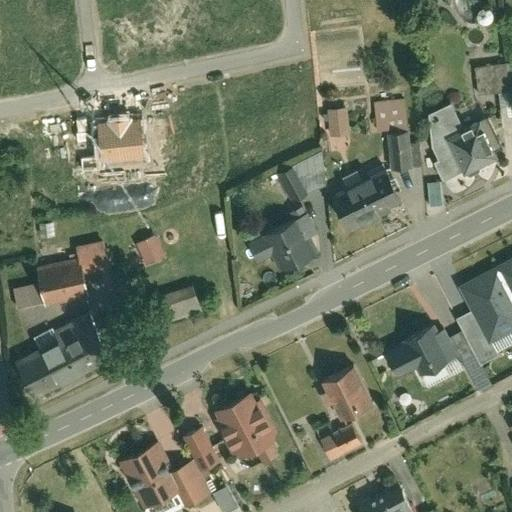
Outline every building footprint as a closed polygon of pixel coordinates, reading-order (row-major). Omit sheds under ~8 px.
[(511,64),(484,68),(488,93),(511,89),(511,64)] [(411,100),(381,104),(384,130),(414,127),(411,100)] [(436,114),(440,144),(448,159),(443,161),(450,174),(467,165),(470,171),(474,169),(476,173),(503,160),(498,150),(510,143),(496,116),(472,128),(459,102),(436,114)] [(356,135),(353,109),(335,111),(337,137),(356,135)] [(104,156),(144,152),(140,116),(131,117),(130,114),(108,116),(108,121),(101,122),(104,156)] [(416,144),(415,133),(396,135),(400,168),(418,166),(416,144)] [(425,143),(416,144),(418,166),(428,165),(425,143)] [(315,158),(285,174),(299,201),(329,185),(315,158)] [(347,207),(358,230),(401,208),(400,206),(412,200),(394,165),(370,177),(367,170),(351,178),(355,186),(343,192),(350,205),(347,207)] [(450,181),(435,183),(437,205),(452,204),(450,181)] [(317,212),(257,241),(266,260),(280,253),(288,270),(324,253),(316,236),(326,231),(317,212)] [(172,258),(161,237),(142,246),(152,267),(172,258)] [(511,253),(459,280),(490,340),(511,328),(511,253)] [(47,283),(52,306),(97,297),(89,259),(44,269),(47,283)] [(52,306),(47,283),(19,289),(24,312),(52,306)] [(209,308),(199,286),(188,292),(198,313),(209,308)] [(45,397),(118,359),(95,314),(63,331),(67,339),(26,360),(45,397)] [(407,373),(424,365),(428,373),(466,354),(457,337),(452,327),(447,330),(442,322),(410,338),(411,340),(394,349),(407,373)] [(457,337),(466,354),(468,359),(482,352),(471,330),(457,337)] [(363,364),(330,381),(335,390),(329,393),(335,404),(340,401),(348,418),(381,401),(363,364)] [(232,441),(237,451),(241,459),(261,449),(269,464),(286,455),(278,440),(285,436),(266,399),(264,400),(260,392),(223,410),(227,419),(222,421),(232,441)] [(339,459),(370,442),(359,422),(340,433),(340,434),(329,441),(339,459)] [(201,460),(207,472),(228,462),(225,457),(237,451),(232,441),(220,447),(210,427),(189,437),(201,460)] [(166,442),(125,463),(149,510),(180,494),(188,508),(218,493),(207,472),(201,460),(181,470),(166,442)] [(421,511),(407,484),(366,505),(369,511),(421,511)]
